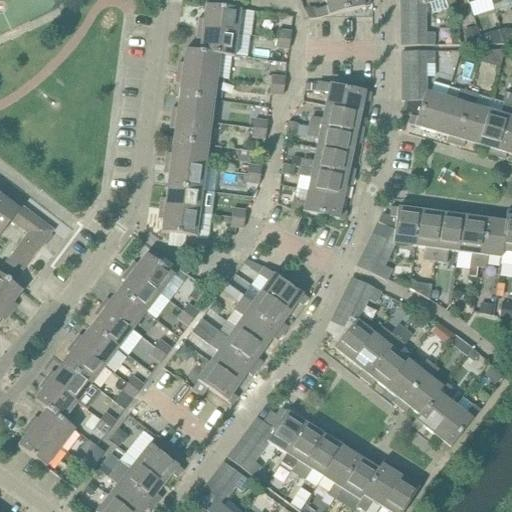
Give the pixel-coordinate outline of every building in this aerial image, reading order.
[(324,0),(327,8),(315,10),(317,19),(369,6),(367,0),(324,0)] [(399,0),(400,10),(424,9),(424,5),(423,6),(420,0),(399,0)] [(432,13),(447,9),(447,10),(448,10),(444,0),(420,0),(423,6),(424,5),(429,4),(432,13)] [(444,0),(448,10),(455,7),(452,0),(444,0)] [(467,0),(468,3),(473,18),(494,12),(489,0),(467,0)] [(511,0),(489,0),(494,12),(511,6),(511,0)] [(198,19),(197,29),(237,34),(250,36),(254,12),(240,10),(209,7),(205,6),(203,20),(198,19)] [(400,10),(400,22),(424,21),(424,9),(400,10)] [(315,10),(304,11),(309,19),(317,19),(315,10)] [(424,34),(424,21),(400,22),(401,34),(424,34)] [(475,27),(463,31),(467,45),(479,42),(478,38),(475,27)] [(197,29),(196,39),(200,40),(199,52),(199,53),(219,56),(231,58),(247,60),(250,36),(237,34),(197,29)] [(278,31),(276,40),(290,41),(291,33),(278,31)] [(500,31),(491,34),(495,45),(504,45),(500,31)] [(425,46),(424,34),(401,34),(401,47),(425,46)] [(425,46),(433,46),(433,34),(424,34),(425,46)] [(275,48),(288,50),(290,41),(276,40),(275,48)] [(178,63),(177,73),(216,78),(228,80),(231,58),(219,56),(199,53),(199,52),(185,51),(183,64),(178,63)] [(500,67),(504,51),(482,52),(479,61),(500,67)] [(425,52),(401,53),(401,65),(425,65),(425,52)] [(425,52),(425,65),(433,65),(433,52),(425,52)] [(425,77),(425,65),(401,65),(401,77),(425,77)] [(180,84),(178,97),(213,101),(216,78),(177,73),(175,84),(180,84)] [(271,77),(270,85),(270,86),(283,87),(284,79),(271,77)] [(401,90),(425,89),(425,77),(401,77),(401,90)] [(325,107),(359,114),(362,101),(368,103),(370,94),(318,83),(316,92),(328,94),(325,107)] [(435,133),(445,99),(449,88),(433,83),(430,95),(425,93),(424,93),(421,102),(404,102),(402,114),(411,117),(408,125),(435,133)] [(306,84),(305,93),(316,94),(317,85),(306,84)] [(282,96),(283,87),(270,86),(269,94),(282,96)] [(402,102),(404,102),(421,102),(424,93),(425,93),(425,89),(401,90),(402,102)] [(446,143),(455,145),(469,94),(461,92),(458,103),(445,99),(435,133),(448,137),(446,143)] [(464,142),(477,146),(487,112),(474,108),(477,97),(469,94),(455,145),(463,148),(464,142)] [(500,116),(487,112),(477,146),(489,149),(488,155),(496,158),(511,107),(511,102),(511,95),(506,94),(500,116)] [(172,109),(171,119),(210,124),(213,101),(178,97),(177,109),(172,109)] [(511,102),(511,107),(496,158),(504,160),(506,154),(511,156),(511,102)] [(311,118),(309,126),(361,137),(363,128),(357,127),(359,114),(325,107),(322,120),(311,118)] [(174,129),(172,142),(207,146),(210,124),(171,119),(169,129),(174,129)] [(254,121),(253,129),(266,131),(267,122),(254,121)] [(288,122),(286,133),(295,135),(297,124),(293,123),(288,122)] [(307,134),(307,138),(318,140),(316,149),(351,156),(353,144),(359,145),(361,137),(309,126),(307,134)] [(251,138),(265,139),(266,131),(253,129),(251,138)] [(166,154),(165,164),(204,169),(207,146),(172,142),(171,154),(166,154)] [(348,169),(351,156),(316,149),(313,163),(302,160),(300,169),(352,179),(354,170),(348,169)] [(294,167),(299,168),(301,160),(292,158),(290,166),(294,167)] [(168,175),(167,187),(201,191),(204,169),(165,164),(163,174),(168,175)] [(282,165),(281,174),(292,177),(294,167),(290,166),(282,165)] [(248,166),(247,174),(260,176),(261,168),(248,166)] [(307,192),(342,199),(344,186),(350,187),(352,179),(300,169),(299,176),(310,178),(307,192)] [(246,183),(249,183),(259,185),(260,176),(247,174),(246,183)] [(160,199),(159,209),(210,216),(211,216),(214,193),(201,191),(167,187),(165,200),(160,199)] [(339,212),(342,199),(307,192),(305,205),(293,202),(291,211),(343,222),(345,213),(339,212)] [(0,197),(0,235),(11,222),(22,207),(13,201),(10,204),(0,197)] [(0,267),(0,276),(12,285),(53,231),(22,207),(11,222),(27,235),(1,268),(0,267)] [(393,244),(414,247),(419,212),(391,208),(390,216),(381,215),(380,216),(377,223),(394,231),(392,244),(393,244)] [(432,214),(419,212),(414,247),(424,248),(422,261),(434,262),(441,209),(433,208),(432,214)] [(207,239),(210,216),(159,209),(158,219),(162,220),(161,233),(207,239)] [(448,252),(457,253),(462,218),(449,216),(450,210),(441,209),(434,262),(446,264),(448,252)] [(232,210),(231,218),(244,220),(245,212),(232,210)] [(511,212),(506,212),(504,223),(505,223),(501,259),(500,259),(499,264),(511,266),(511,212)] [(476,278),(477,267),(484,215),(476,214),(475,219),(462,218),(457,253),(470,255),(467,277),(476,278)] [(493,216),(484,215),(477,267),(485,268),(487,257),(500,259),(501,259),(505,223),(504,223),(492,222),(493,216)] [(230,227),(235,228),(243,229),(244,220),(231,218),(230,227)] [(372,234),(392,244),(394,231),(377,223),(372,234)] [(393,244),(392,244),(372,234),(367,245),(388,255),(393,244)] [(361,256),(383,267),(383,266),(388,255),(367,245),(361,256)] [(134,263),(127,271),(159,295),(173,276),(168,272),(155,262),(146,255),(137,266),(134,263)] [(160,256),(155,262),(168,272),(173,266),(160,256)] [(361,256),(356,268),(377,278),(383,267),(361,256)] [(245,260),(242,264),(259,276),(264,268),(247,261),(245,260)] [(383,267),(377,278),(385,281),(386,280),(391,270),(383,266),(383,267)] [(268,282),(260,293),(289,313),(296,303),(301,306),(307,299),(264,268),(259,276),(268,282)] [(145,313),(159,295),(127,271),(121,279),(125,282),(117,292),(145,313)] [(13,303),(21,292),(12,285),(0,276),(0,305),(11,314),(17,306),(13,303)] [(351,278),(346,290),(367,300),(372,289),(351,278)] [(416,284),(414,293),(429,301),(431,286),(416,284)] [(227,286),(222,293),(231,299),(235,292),(227,286)] [(372,289),(367,300),(375,304),(379,295),(379,294),(380,292),(372,289)] [(340,301),(362,311),(367,300),(346,290),(340,301)] [(131,331),(145,313),(117,292),(110,302),(106,299),(100,307),(131,331)] [(243,297),(238,304),(281,334),(286,327),(281,324),(289,313),(260,293),(252,304),(243,297)] [(219,305),(214,301),(209,309),(217,315),(221,309),(219,305)] [(335,312),(356,321),(357,322),(362,311),(340,301),(335,312)] [(243,317),(235,328),(264,349),(271,338),(276,341),(281,334),(238,304),(233,311),(243,317)] [(511,305),(502,304),(500,319),(511,320),(511,305)] [(5,322),(11,314),(0,305),(0,319),(1,319),(5,322)] [(181,312),(192,320),(196,313),(186,305),(181,312)] [(478,306),(477,316),(489,318),(490,308),(478,306)] [(98,318),(90,328),(117,349),(131,331),(100,307),(94,315),(98,318)] [(175,319),(186,327),(192,320),(181,312),(175,319)] [(348,332),(356,321),(335,312),(330,323),(348,332)] [(200,320),(195,326),(203,332),(212,338),(213,339),(218,333),(200,320)] [(329,345),(351,363),(373,335),(357,322),(356,321),(348,332),(330,323),(325,332),(334,339),(329,345)] [(432,331),(430,333),(448,345),(454,336),(437,324),(432,331)] [(213,339),(212,338),(203,332),(195,326),(190,333),(218,353),(210,363),(239,384),(246,373),(251,377),(256,370),(213,339)] [(384,344),(373,335),(351,363),(362,371),(358,376),(365,381),(397,340),(404,331),(398,326),(384,344)] [(103,367),(117,349),(90,328),(82,338),(78,335),(72,343),(103,367)] [(218,333),(213,339),(256,370),(261,363),(256,359),(264,349),(235,328),(227,339),(218,333)] [(404,331),(397,340),(365,381),(371,387),(375,382),(385,390),(407,362),(397,354),(410,336),(404,331)] [(462,342),(454,336),(448,345),(455,351),(462,342)] [(152,349),(163,357),(169,350),(158,341),(152,349)] [(70,354),(62,364),(89,385),(103,367),(72,343),(66,352),(70,354)] [(184,345),(177,354),(182,358),(189,357),(193,352),(184,345)] [(147,355),(158,363),(163,357),(152,349),(147,355)] [(471,350),(466,357),(473,362),(478,355),(471,350)] [(407,362),(385,390),(396,398),(392,403),(399,408),(431,366),(414,353),(407,362)] [(231,395),(239,384),(210,363),(192,390),(202,397),(208,389),(231,406),(236,398),(231,395)] [(76,403),(89,385),(62,364),(55,374),(51,371),(45,380),(76,403)] [(438,372),(431,366),(399,408),(405,413),(409,409),(419,416),(419,417),(441,389),(430,381),(438,372)] [(492,367),(484,375),(494,385),(502,377),(492,367)] [(131,377),(126,384),(136,392),(142,385),(131,377)] [(61,421),(76,403),(45,380),(38,388),(42,391),(34,401),(61,421)] [(413,424),(411,426),(419,431),(422,427),(432,435),(454,407),(444,399),(451,390),(450,389),(452,387),(446,382),(444,385),(441,389),(419,417),(419,416),(413,424)] [(126,384),(120,392),(131,400),(136,392),(126,384)] [(120,392),(112,402),(123,410),(131,400),(120,392)] [(34,417),(28,425),(59,449),(73,430),(61,421),(34,401),(46,410),(38,420),(34,417)] [(454,407),(432,435),(443,443),(439,448),(446,453),(479,412),(472,406),(465,415),(454,407)] [(268,443),(286,454),(304,425),(281,410),(276,416),(270,412),(263,424),(274,432),(267,442),(268,443)] [(98,421),(109,428),(113,422),(103,414),(98,421)] [(249,429),(267,442),(274,432),(263,424),(256,419),(249,429)] [(93,428),(103,436),(109,428),(98,421),(93,428)] [(45,468),(59,449),(28,425),(22,433),(26,436),(17,447),(45,468)] [(286,454),(280,464),(291,471),(298,476),(326,431),(319,427),(316,432),(304,425),(286,454)] [(268,443),(267,442),(249,429),(241,439),(261,453),(268,443)] [(117,430),(110,440),(116,445),(124,435),(117,430)] [(298,476),(297,477),(304,481),(311,470),(322,478),(341,448),(330,441),(333,436),(326,431),(298,476)] [(156,438),(136,463),(164,485),(172,474),(176,478),(182,471),(160,453),(166,446),(156,438)] [(241,439),(234,448),(253,462),(253,463),(253,462),(261,453),(241,439)] [(94,466),(103,454),(94,447),(93,446),(84,458),(94,466)] [(245,472),(253,462),(234,448),(227,458),(245,472)] [(341,448),(322,478),(333,485),(327,495),(334,499),(363,454),(355,450),(352,455),(341,448)] [(363,454),(334,499),(352,511),(354,508),(359,501),(377,471),(367,464),(370,459),(363,454)] [(103,464),(113,472),(155,505),(160,498),(155,495),(164,485),(136,463),(128,473),(108,458),(103,464)] [(380,507),(399,478),(388,471),(391,465),(384,461),(377,471),(378,471),(359,501),(354,508),(360,511),(366,511),(373,502),(380,507)] [(245,472),(252,478),(260,467),(253,462),(253,463),(253,462),(245,472)] [(242,477),(223,463),(216,473),(234,488),(242,477)] [(155,505),(113,472),(103,464),(98,471),(117,486),(109,497),(128,511),(141,511),(145,508),(149,511),(155,505)] [(216,473),(208,483),(227,498),(234,488),(216,473)] [(64,483),(75,491),(80,484),(70,476),(64,483)] [(241,493),(249,482),(242,477),(234,488),(241,493)] [(399,478),(380,507),(388,511),(403,511),(421,484),(413,479),(410,485),(399,478)] [(220,507),(227,498),(208,483),(201,493),(219,506),(220,507)] [(89,484),(83,492),(91,498),(97,489),(89,484)] [(299,489),(289,505),(298,511),(299,511),(305,505),(310,496),(299,489)] [(205,511),(213,511),(219,506),(201,493),(193,502),(200,507),(205,511)] [(128,511),(109,497),(96,511),(128,511)]
